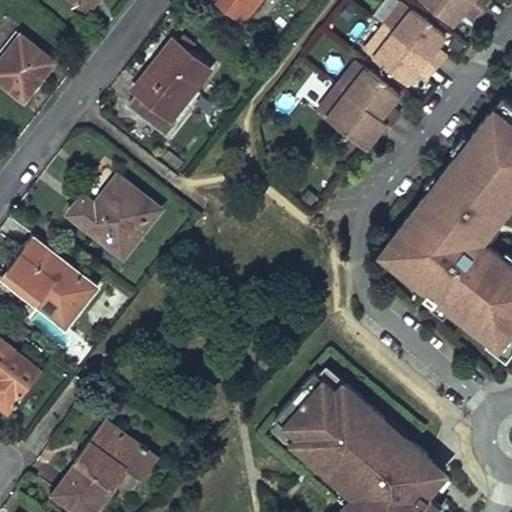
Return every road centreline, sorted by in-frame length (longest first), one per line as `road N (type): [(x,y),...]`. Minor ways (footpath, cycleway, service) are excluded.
road 1 (residential): [(511,25),(358,218),(366,299),(488,409)]
road 2 (residential): [(0,180),(147,0)]
